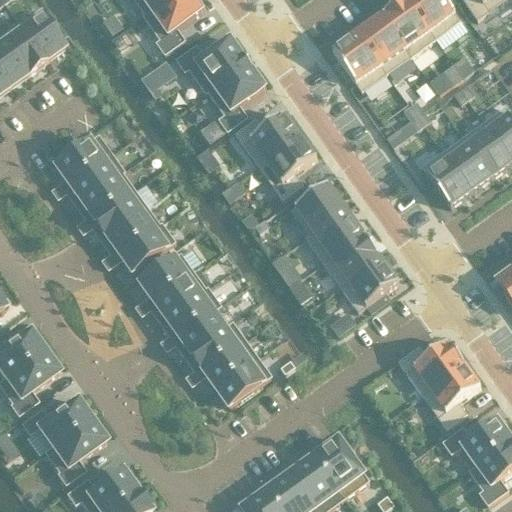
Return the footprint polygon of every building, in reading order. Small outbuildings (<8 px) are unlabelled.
[(12,0),(0,0),(0,3),(4,9),(14,2),(12,0)] [(121,0),(123,2),(125,0),(130,0),(145,20),(146,21),(174,0),(121,0)] [(145,20),(143,22),(161,46),(157,49),(166,61),(186,46),(178,35),(204,16),(192,0),(174,0),(146,21),(145,20)] [(442,0),(413,0),(407,4),(436,45),(443,55),(469,37),(461,27),(442,0)] [(510,0),(462,0),(460,1),(478,26),(511,1),(510,0)] [(407,4),(383,22),(412,63),(436,45),(407,4)] [(18,31),(21,35),(22,34),(46,67),(47,67),(64,54),(38,17),(20,30),(18,31)] [(383,22),(358,39),(387,80),(412,63),(383,22)] [(21,35),(5,47),(28,80),(27,81),(28,81),(29,81),(46,68),(47,67),(46,67),(22,34),(21,35)] [(358,39),(333,57),(362,98),(387,80),(358,39)] [(197,51),(176,66),(185,79),(189,76),(207,100),(209,99),(208,98),(250,68),(245,62),(245,63),(231,44),(205,63),(197,51)] [(0,78),(11,93),(27,81),(28,80),(5,47),(0,50),(0,78)] [(465,63),(454,70),(457,74),(464,84),(475,76),(465,63)] [(250,68),(208,98),(209,99),(225,122),(219,126),(228,138),(248,124),(240,112),(266,94),(253,75),(254,74),(250,68)] [(457,74),(450,79),(457,89),(464,84),(457,74)] [(0,100),(11,93),(0,78),(0,100)] [(468,91),(461,96),(468,106),(475,101),(468,91)] [(461,96),(454,101),(462,111),(468,106),(461,96)] [(417,108),(411,112),(418,122),(424,117),(417,108)] [(411,112),(404,117),(411,127),(418,122),(411,112)] [(511,121),(506,113),(484,129),(511,166),(511,121)] [(424,117),(418,122),(425,132),(431,127),(424,117)] [(256,125),(235,140),(260,174),(302,143),(286,120),(264,136),(256,125)] [(418,122),(411,127),(418,137),(425,132),(418,122)] [(484,129),(464,143),(493,184),(511,170),(511,166),(484,129)] [(57,172),(67,186),(70,191),(113,160),(100,142),(57,172)] [(302,143),(260,174),(283,207),(304,192),(296,181),(318,165),(302,143)] [(443,158),(472,199),(493,184),(464,143),(443,158)] [(443,158),(422,173),(451,214),(472,199),(443,158)] [(73,195),(83,208),(124,179),(124,180),(126,178),(113,160),(70,191),(67,186),(60,192),(66,200),(73,195)] [(83,208),(92,222),(95,226),(136,196),(124,180),(124,179),(83,208)] [(329,190),(292,217),(309,241),(310,242),(347,215),(329,190)] [(59,205),(66,200),(60,192),(53,197),(59,205)] [(149,214),(136,196),(95,226),(92,222),(85,227),(91,235),(98,230),(108,243),(149,214)] [(161,231),(149,214),(108,243),(118,257),(120,261),(161,232),(161,231)] [(309,241),(305,244),(306,245),(324,269),(364,240),(347,215),(310,242),(309,241)] [(84,240),(91,235),(85,227),(78,232),(84,240)] [(163,229),(161,231),(161,232),(120,261),(118,257),(110,262),(116,270),(123,265),(134,279),(176,248),(163,229)] [(364,240),(324,269),(341,294),(382,265),(381,263),(365,241),(364,240)] [(141,289),(151,303),(154,307),(195,278),(182,260),(141,289)] [(109,275),(116,270),(110,262),(103,267),(109,275)] [(382,265),(341,294),(359,319),(400,290),(382,265)] [(511,276),(498,287),(511,306),(511,276)] [(157,311),(166,325),(207,296),(207,295),(195,278),(154,307),(151,303),(144,308),(150,317),(157,311)] [(166,325),(176,338),(179,342),(214,317),(215,318),(222,313),(209,293),(207,295),(207,296),(166,325)] [(142,322),(150,317),(144,308),(136,313),(142,322)] [(182,347),(192,360),(226,335),(226,334),(215,318),(214,317),(179,342),(176,338),(169,343),(175,352),(182,347)] [(192,360),(201,373),(204,378),(247,347),(234,329),(226,334),(226,335),(192,360)] [(0,377),(5,384),(5,385),(44,357),(30,337),(2,357),(0,354),(0,377)] [(168,357),(175,352),(169,343),(162,349),(168,357)] [(259,364),(247,347),(204,378),(201,373),(194,379),(200,387),(207,382),(217,395),(259,364)] [(423,351),(399,368),(423,401),(466,371),(452,351),(452,352),(450,349),(431,362),(423,351)] [(45,356),(44,357),(5,385),(5,384),(0,387),(0,394),(12,410),(10,411),(18,423),(39,408),(31,398),(59,378),(55,372),(56,371),(54,368),(47,358),(45,356)] [(273,383),(259,364),(217,395),(230,414),(273,383)] [(281,374),(285,380),(295,373),(291,367),(281,374)] [(466,371),(423,401),(447,435),(471,418),(463,406),(481,393),(466,372),(466,371)] [(193,392),(200,387),(194,379),(187,384),(193,392)] [(39,435),(52,453),(52,454),(91,426),(77,406),(49,426),(42,416),(21,430),(29,442),(39,435)] [(78,467),(106,447),(102,441),(103,440),(101,437),(94,427),(93,425),(92,425),(91,426),(52,454),(52,453),(44,459),(45,460),(59,479),(57,480),(65,492),(86,477),(78,467)] [(464,434),(443,449),(452,461),(464,453),(477,472),(478,472),(511,447),(511,446),(498,427),(472,445),(464,434)] [(4,438),(0,440),(0,453),(10,446),(4,438)] [(327,454),(315,463),(345,506),(370,488),(339,445),(330,452),(329,451),(326,454),(327,454)] [(477,472),(469,477),(484,497),(480,500),(488,511),(489,511),(509,498),(501,486),(511,478),(511,447),(478,472),(477,472)] [(300,474),(291,480),(314,511),(336,511),(345,506),(315,463),(303,471),(302,471),(299,473),(300,474)] [(80,508),(82,511),(115,511),(137,497),(122,476),(94,496),(87,486),(66,501),(75,511),(80,508)] [(279,488),(267,497),(278,511),(314,511),(291,480),(282,486),(282,485),(279,488)] [(144,507),(137,497),(115,511),(150,511),(146,505),(144,507)] [(278,511),(267,497),(255,505),(252,507),(252,508),(246,511),(278,511)] [(379,511),(394,511),(395,511),(388,502),(378,509),(379,511)]
